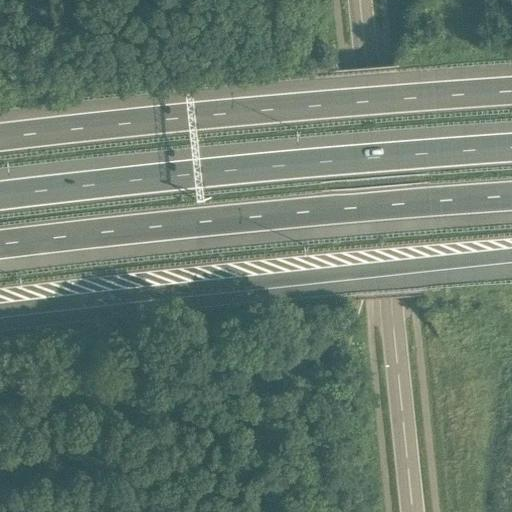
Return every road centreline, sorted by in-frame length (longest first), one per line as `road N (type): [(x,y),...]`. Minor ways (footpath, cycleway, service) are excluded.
road 1 (motorway): [(0,310),(511,256)]
road 2 (secondary): [(411,511),(358,0)]
road 3 (motorway): [(0,248),(511,200)]
road 4 (motorway): [(511,92),(0,139)]
road 5 (motorway): [(511,148),(0,193)]
